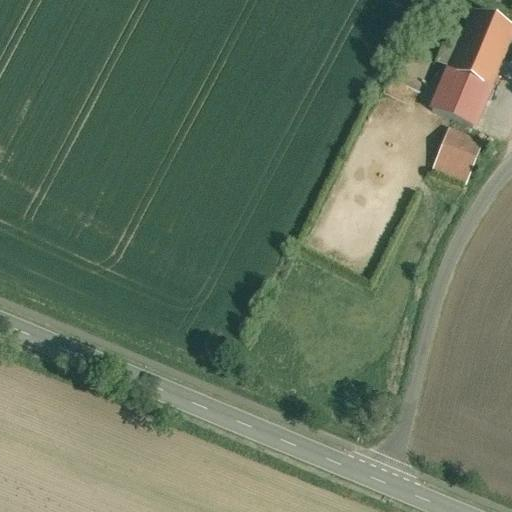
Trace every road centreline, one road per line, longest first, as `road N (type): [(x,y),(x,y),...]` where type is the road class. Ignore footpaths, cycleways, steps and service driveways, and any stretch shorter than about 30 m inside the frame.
road 1 (tertiary): [(387,483),(0,322)]
road 2 (unclassified): [(511,166),(468,225),(439,286),(387,483)]
